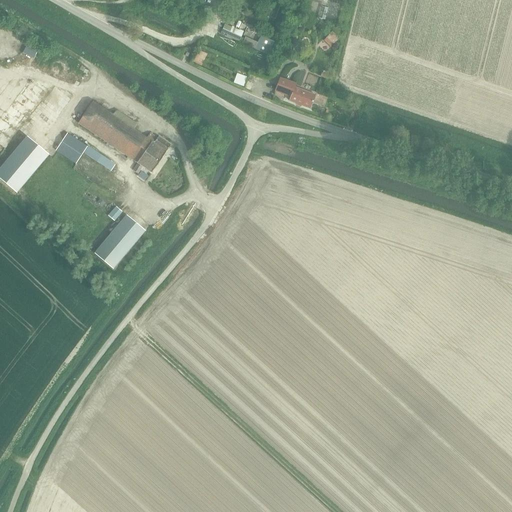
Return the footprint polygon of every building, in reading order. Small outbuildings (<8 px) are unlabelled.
[(224,24),(220,34),(239,42),(255,49),(268,55),(274,42),(260,36),(260,37),(258,43),(245,37),(244,39),(241,38),(243,33),(247,23),(242,21),(238,30),(224,24)] [(329,35),(324,41),(330,47),(336,41),(329,35)] [(290,96),(289,101),(296,104),(301,106),(310,109),(315,96),(294,88),(295,85),(280,79),(275,91),(290,96)] [(134,172),(139,175),(144,168),(151,172),(170,145),(158,137),(157,138),(150,133),(146,138),(133,130),(137,125),(116,111),(112,115),(93,102),(78,123),(139,164),(134,172)] [(56,151),(76,164),(83,153),(111,172),(115,166),(67,134),(56,151)] [(26,137),(0,168),(0,179),(16,193),(48,155),(26,137)] [(100,199),(97,203),(102,207),(105,204),(100,199)] [(114,222),(123,212),(115,206),(107,216),(114,222)] [(147,233),(129,217),(97,256),(115,271),(147,233)]
